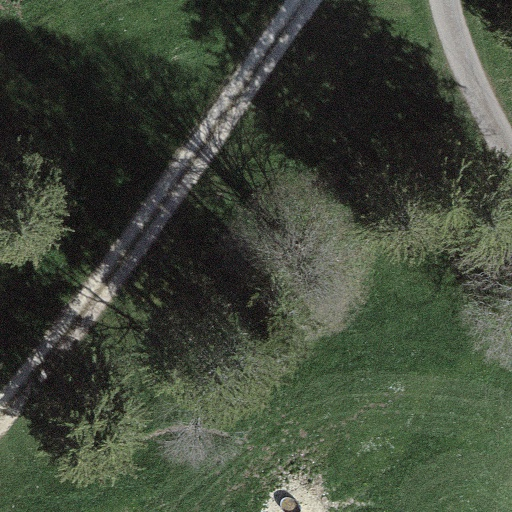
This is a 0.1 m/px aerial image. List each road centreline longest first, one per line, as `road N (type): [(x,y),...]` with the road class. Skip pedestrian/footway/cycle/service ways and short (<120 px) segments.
road 1 (track): [(0,376),(314,0)]
road 2 (track): [(446,0),(467,70),(511,154)]
